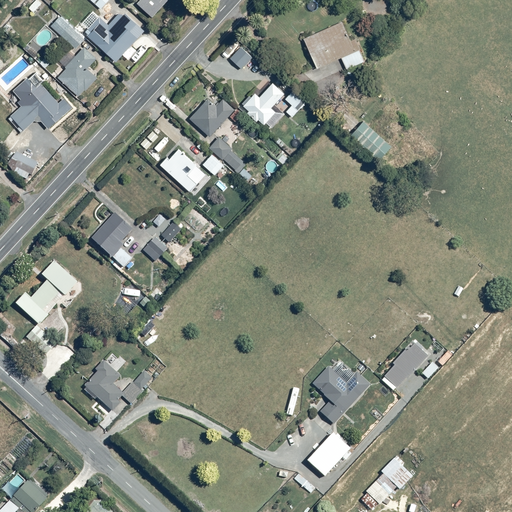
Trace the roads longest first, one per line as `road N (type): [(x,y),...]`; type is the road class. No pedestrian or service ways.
road 1 (tertiary): [(230,0),(0,250)]
road 2 (unclassified): [(157,511),(0,367)]
